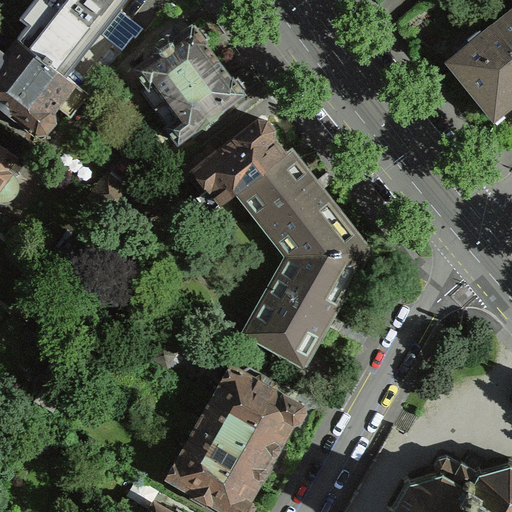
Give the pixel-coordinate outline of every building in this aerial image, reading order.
[(17,36),(18,38),(66,76),(125,0),(33,0),(19,17),(27,23),(17,36)] [(511,12),(495,26),(511,47),(511,12)] [(155,108),(166,100),(219,61),(209,48),(205,43),(207,42),(205,40),(209,37),(200,25),(196,27),(195,25),(193,26),(192,24),(180,33),(173,23),(160,33),(163,38),(144,52),(143,57),(145,59),(134,67),(148,85),(141,90),(155,108)] [(481,31),(480,29),(468,38),(473,44),(452,61),(482,99),(489,94),(501,109),(511,99),(511,47),(495,26),(485,34),(481,31)] [(75,83),(66,76),(18,38),(5,53),(0,48),(0,104),(41,137),(55,121),(53,110),(75,83)] [(227,72),(219,61),(166,100),(178,116),(166,125),(178,141),(187,134),(194,137),(225,114),(225,110),(226,106),(244,92),(242,90),(246,88),(238,76),(234,79),(232,76),(231,78),(227,72)] [(222,202),(240,187),(285,152),(272,136),(273,128),(271,125),(267,120),(258,119),(195,168),(196,169),(190,174),(204,193),(210,188),(222,202)] [(0,195),(3,197),(6,197),(10,196),(13,193),(15,191),(16,189),(17,185),(17,182),(16,180),(15,178),(4,168),(14,156),(0,144),(0,195)] [(287,151),(285,152),(240,187),(293,254),(331,251),(352,234),(314,184),(287,151)] [(107,172),(89,194),(112,212),(135,194),(107,172)] [(325,317),(364,249),(352,234),(331,251),(293,254),(250,328),(302,358),(325,317)] [(235,358),(232,363),(231,362),(211,397),(283,438),(289,428),(293,420),(299,419),(305,410),(303,403),(286,393),(283,385),(235,358)] [(269,464),(283,438),(211,397),(187,441),(259,481),(259,480),(262,482),(264,482),(270,470),(270,468),(267,467),(269,464)] [(213,509),(221,506),(230,511),(250,511),(254,505),(254,504),(250,502),(251,500),(249,499),(254,490),(259,481),(187,441),(167,475),(178,482),(178,489),(213,509)] [(511,511),(511,463),(480,470),(470,465),(461,461),(459,463),(448,455),(439,456),(435,464),(438,472),(407,480),(391,508),(391,511),(511,511)] [(184,511),(176,507),(173,511),(171,511),(155,502),(153,505),(152,504),(147,511),(184,511)]
